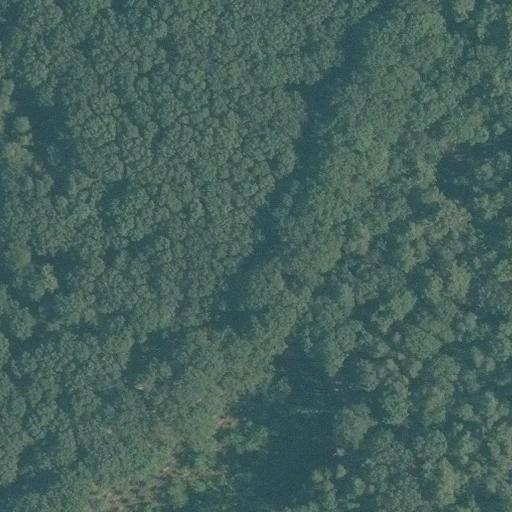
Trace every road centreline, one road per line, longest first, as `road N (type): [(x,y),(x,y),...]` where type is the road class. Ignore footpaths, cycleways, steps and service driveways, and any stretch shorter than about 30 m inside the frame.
road 1 (track): [(424,0),(278,320),(25,0)]
road 2 (track): [(429,511),(278,320),(65,511)]
